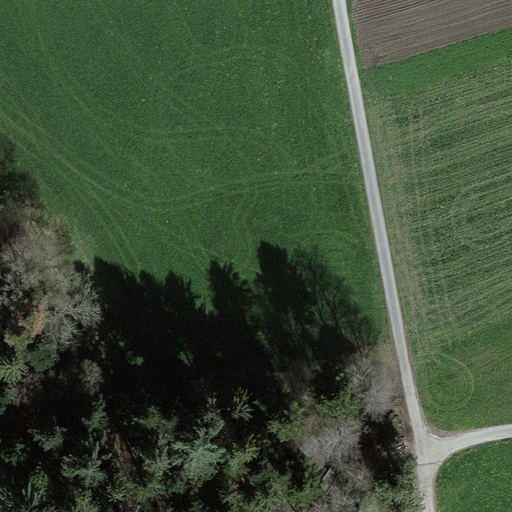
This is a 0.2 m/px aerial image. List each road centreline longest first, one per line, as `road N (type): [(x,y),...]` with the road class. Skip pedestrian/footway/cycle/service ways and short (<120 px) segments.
road 1 (track): [(0,172),(69,300),(136,505)]
road 2 (track): [(259,511),(411,378)]
